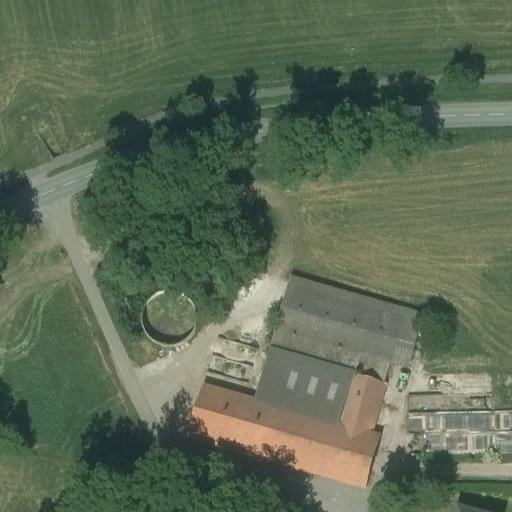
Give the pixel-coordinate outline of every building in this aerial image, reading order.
[(422,319),(291,281),(270,354),(354,378),(360,355),(390,364),(391,364),(392,361),(409,366),(422,319)] [(197,325),(197,320),(197,314),(194,307),(189,301),(184,297),(178,294),(173,293),(166,293),(161,294),(156,296),(152,299),(148,303),(145,307),(143,313),(141,319),(142,325),(143,330),(145,335),(150,341),(156,346),(164,349),(171,349),(179,348),(187,344),(192,339),(195,334),(196,330),(197,325)] [(339,429),(354,378),(270,354),(256,405),(339,429)] [(435,377),(436,398),(485,396),(484,374),(435,377)] [(256,405),(202,390),(188,439),(366,490),(380,441),(370,438),(385,387),(384,386),(354,378),(339,429),(256,405)] [(408,490),(403,489),(398,492),(397,497),(400,502),(405,503),(410,500),(411,495),(408,490)]
